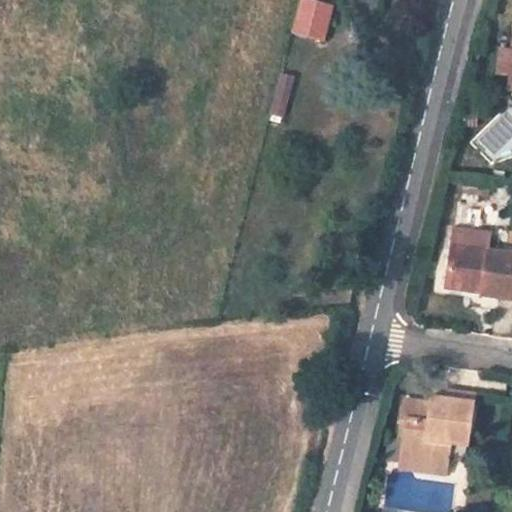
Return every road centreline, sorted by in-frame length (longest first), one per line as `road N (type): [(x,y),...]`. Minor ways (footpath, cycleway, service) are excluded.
road 1 (unclassified): [(369,336),(454,0)]
road 2 (unclassified): [(327,511),(369,336)]
road 3 (residential): [(369,336),(511,355)]
